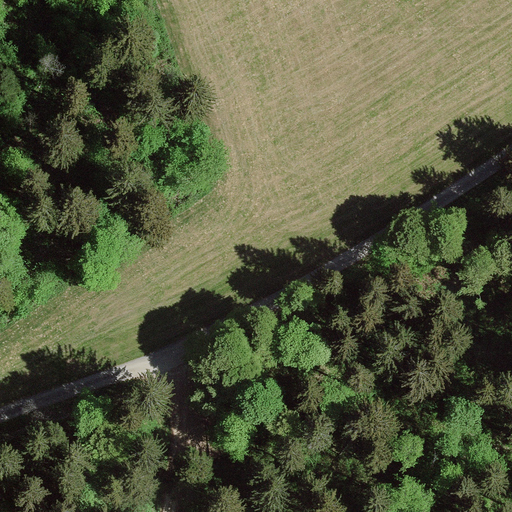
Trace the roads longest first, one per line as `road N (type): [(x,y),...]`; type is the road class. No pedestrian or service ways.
road 1 (unclassified): [(511,138),(149,365),(0,417)]
road 2 (track): [(149,365),(169,511)]
